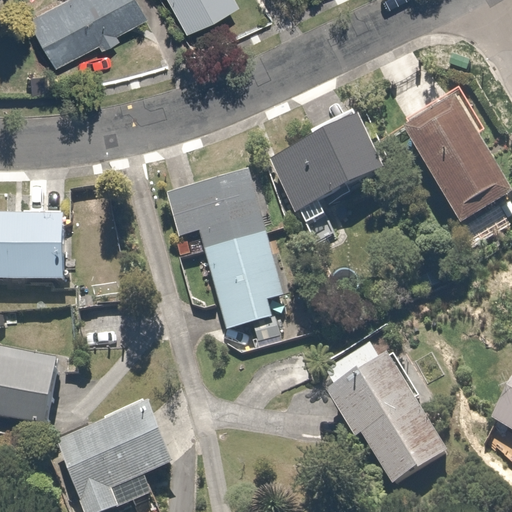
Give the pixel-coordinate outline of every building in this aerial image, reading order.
[(156,16),(146,0),(68,0),(30,24),(62,75),(156,16)] [(175,0),(191,33),(234,13),(227,0),(175,0)] [(511,212),(511,171),(474,101),(415,134),(470,235),(511,212)] [(371,130),(279,171),(302,222),(394,181),(371,130)] [(287,279),(260,174),(177,195),(190,243),(208,239),(232,331),(283,318),(274,282),(287,279)] [(85,232),(0,223),(0,286),(79,294),(85,232)] [(384,349),(334,376),(395,488),(455,456),(403,359),(392,364),(384,349)] [(70,367),(0,351),(0,415),(57,427),(70,367)] [(511,392),(496,424),(511,432),(511,392)] [(127,511),(122,495),(192,475),(174,411),(68,441),(87,511),(127,511)]
